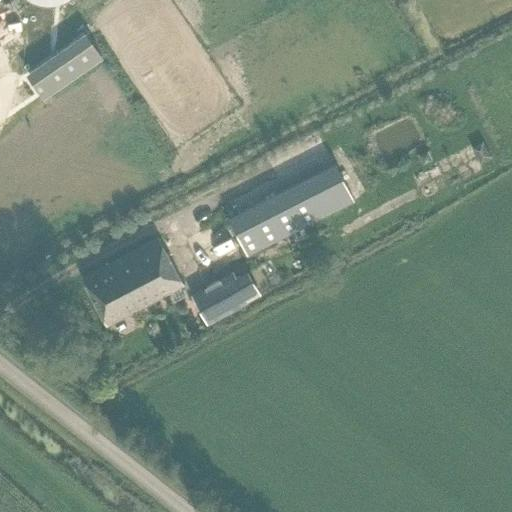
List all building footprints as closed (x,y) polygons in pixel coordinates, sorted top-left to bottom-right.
[(17,0),(20,2),(26,6),(33,10),(40,12),(48,12),(55,12),(62,10),(69,6),(75,2),(77,0),(17,0)] [(89,39),(30,80),(43,99),(102,57),(89,39)] [(482,141),(471,148),(481,164),(492,157),(482,141)] [(229,220),(247,256),(355,203),(337,167),(229,220)] [(82,279),(107,326),(183,286),(158,239),(82,279)] [(205,322),(206,324),(248,300),(232,271),(190,294),(199,311),(189,316),(195,327),(205,322)]
